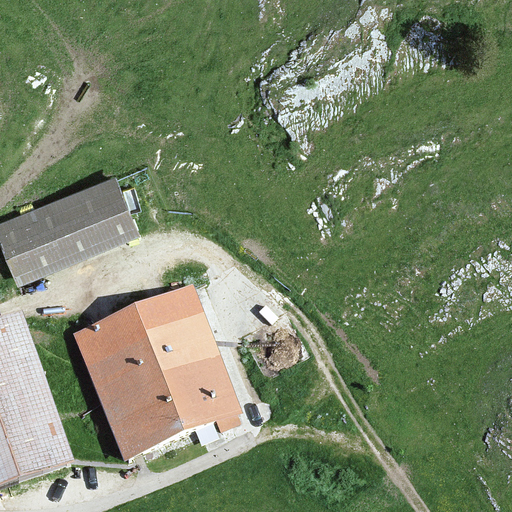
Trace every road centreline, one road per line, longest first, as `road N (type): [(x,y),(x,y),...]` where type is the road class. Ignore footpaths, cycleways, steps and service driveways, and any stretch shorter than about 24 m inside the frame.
road 1 (track): [(216,264),(298,317),(377,445)]
road 2 (track): [(261,435),(291,431),(377,445),(422,511)]
road 3 (unclassified): [(79,511),(261,435)]
